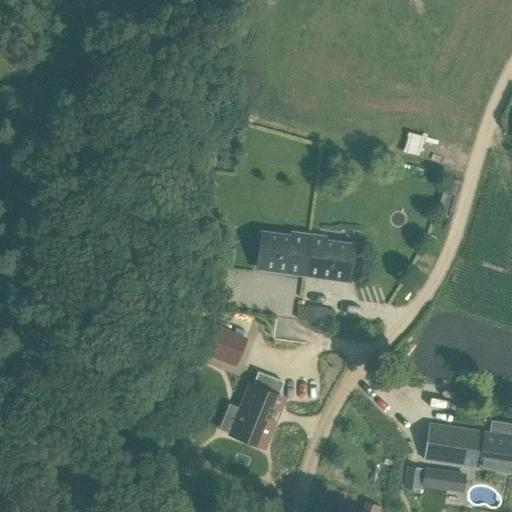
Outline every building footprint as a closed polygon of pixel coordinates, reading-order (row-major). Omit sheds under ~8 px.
[(404,153),(416,156),(422,136),(409,132),(404,153)] [(243,149),(223,149),(223,174),(242,174),(243,149)] [(305,278),(309,236),(292,235),(292,239),(264,237),(260,273),(289,275),(289,277),(305,278)] [(350,281),(354,245),(325,242),(326,238),(309,236),(305,278),(322,280),(322,278),(350,281)] [(433,276),(442,257),(432,252),(422,271),(433,276)] [(198,297),(221,300),(224,275),(201,272),(198,297)] [(325,323),(326,312),(307,310),(305,320),(325,323)] [(235,365),(245,340),(204,323),(194,349),(235,365)] [(242,410),(232,435),(262,447),(282,398),(275,396),(281,381),(258,372),(242,410)] [(430,425),(425,459),(511,472),(511,425),(491,423),(489,434),(430,425)] [(462,493),(464,475),(425,469),(422,487),(462,493)]
